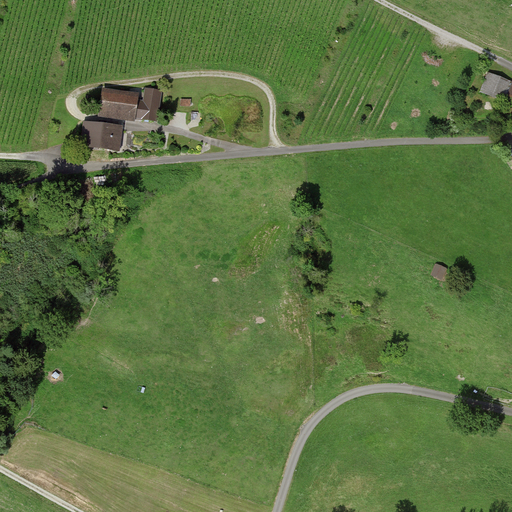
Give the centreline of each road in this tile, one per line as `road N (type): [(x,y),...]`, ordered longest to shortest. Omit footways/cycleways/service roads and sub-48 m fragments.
road 1 (residential): [(511,136),(127,165),(0,158)]
road 2 (track): [(282,150),(265,87),(212,76),(162,80),(78,95),(78,112),(250,153)]
road 3 (track): [(511,414),(399,390),(344,401),(300,446),(279,511)]
road 4 (track): [(380,0),(511,66)]
